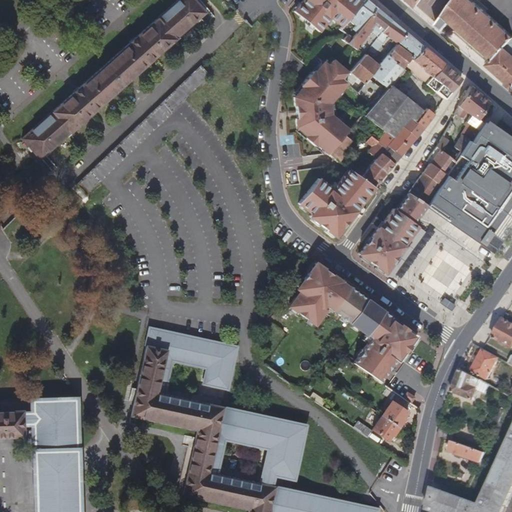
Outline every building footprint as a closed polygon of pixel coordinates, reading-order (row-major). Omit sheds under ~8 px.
[(77,126),(158,54),(205,12),(194,0),(172,0),(152,18),(132,37),(97,70),(57,106),(22,137),(41,158),(77,126)] [(299,0),(293,8),(318,29),(330,14),(341,23),(360,0),(299,0)] [(376,8),(366,0),(360,0),(341,23),(338,26),(345,32),(347,31),(349,33),(352,29),(356,33),(376,8)] [(511,36),(469,0),(453,0),(443,14),(450,21),(494,57),(504,45),(511,36)] [(368,45),(390,20),(381,13),(376,8),(356,33),(352,37),(349,40),(355,45),(361,38),(368,45)] [(443,30),(450,21),(443,14),(437,24),(443,30)] [(396,44),(405,33),(390,20),(368,45),(364,49),(367,52),(369,54),(371,52),(374,55),(386,40),(388,38),(392,41),(396,44)] [(363,83),(377,95),(382,91),(388,83),(401,68),(404,66),(411,58),(412,59),(423,47),(418,44),(405,33),(396,44),(377,64),(365,54),(362,51),(355,61),(348,70),(349,71),(358,79),(363,83)] [(511,84),(511,52),(504,45),(494,57),(488,63),(511,84)] [(432,80),(444,65),(423,47),(412,59),(411,58),(404,66),(423,83),(428,77),(432,80)] [(313,70),(301,84),(302,87),(294,97),(295,104),(296,105),(297,118),(296,119),(296,126),(307,135),(305,137),(315,146),(317,144),(328,153),(342,135),(348,128),(331,114),(330,102),(348,82),(343,78),(348,72),(333,59),(328,65),(324,61),(315,72),(313,70)] [(86,195),(212,75),(201,64),(75,184),(86,195)] [(444,99),(460,79),(451,71),(444,65),(432,80),(435,82),(438,85),(434,91),(444,99)] [(399,81),(406,73),(401,68),(388,83),(391,86),(397,79),(399,81)] [(352,86),(358,79),(349,71),(348,72),(343,78),(348,82),(352,86)] [(363,83),(357,92),(370,104),(377,95),(363,83)] [(425,110),(418,104),(416,106),(391,86),(388,83),(382,91),(377,95),(370,104),(362,113),(366,117),(384,133),(385,131),(393,138),(403,127),(410,118),(415,122),(425,110)] [(453,161),(467,140),(470,141),(482,122),(476,117),(488,102),(469,86),(464,94),(456,108),(454,112),(460,116),(463,114),(464,114),(465,113),(467,114),(469,116),(464,122),(466,124),(452,145),(441,136),(440,137),(435,146),(439,149),(453,161)] [(434,115),(426,108),(425,110),(415,122),(422,129),(434,115)] [(415,138),(422,129),(415,122),(410,118),(403,127),(415,138)] [(511,139),(484,120),(482,122),(506,138),(504,141),(511,145),(511,139)] [(425,204),(423,207),(447,223),(448,221),(450,222),(468,235),(466,237),(469,239),(471,237),(476,240),(475,243),(480,246),(489,233),(487,231),(508,201),(509,202),(511,198),(511,145),(504,141),(506,138),(482,122),(470,141),(467,140),(425,204)] [(400,156),(410,144),(415,138),(403,127),(393,138),(385,131),(384,133),(375,143),(384,150),(387,146),(400,156)] [(375,143),(364,134),(362,139),(361,140),(371,148),(375,143)] [(344,154),(342,152),(350,142),(342,135),(328,153),(338,161),(344,154)] [(381,154),(384,150),(375,143),(371,148),(367,152),(376,160),(381,154)] [(400,156),(387,146),(384,150),(381,154),(393,164),(400,156)] [(432,160),(439,149),(435,146),(427,156),(432,160)] [(444,174),(453,161),(439,149),(432,160),(429,164),(444,174)] [(342,163),(347,157),(344,154),(338,161),(342,163)] [(393,164),(381,154),(376,160),(374,162),(386,172),(393,164)] [(386,172),(374,162),(373,161),(360,176),(374,186),(386,172)] [(437,184),(444,174),(429,164),(422,172),(437,184)] [(359,206),(374,186),(360,176),(349,168),(336,184),(332,189),(329,186),(318,177),(298,202),(311,213),(309,215),(335,236),(354,212),(359,206)] [(437,184),(422,172),(408,192),(423,203),(437,184)] [(357,254),(383,273),(417,226),(412,223),(423,207),(425,204),(423,203),(405,192),(393,209),(391,208),(380,222),(376,228),(357,254)] [(487,231),(489,233),(511,199),(511,198),(509,202),(508,201),(487,231)] [(359,206),(354,212),(359,216),(364,210),(359,206)] [(369,223),(376,228),(380,222),(374,217),(369,223)] [(468,235),(450,222),(448,225),(466,237),(468,235)] [(490,253),(499,240),(489,233),(480,246),(490,253)] [(352,362),(381,382),(416,335),(314,260),(295,287),(298,290),(288,305),(314,324),(327,306),(370,336),(352,362)] [(438,303),(450,311),(454,305),(442,297),(438,303)] [(511,349),(511,346),(511,325),(503,319),(492,337),(511,349)] [(374,511),(375,510),(275,489),(275,487),(269,486),(272,474),(292,479),(304,426),(221,408),(161,395),(170,359),(208,367),(205,383),(225,387),(234,349),(149,330),(135,391),(130,416),(196,430),(194,443),(182,496),(188,498),(247,510),(247,511),(374,511)] [(485,380),(497,358),(482,350),(481,349),(469,371),(485,380)] [(479,383),(480,380),(459,368),(450,391),(472,399),(477,387),(479,383)] [(486,391),(489,384),(485,382),(480,380),(479,383),(477,387),(486,391)] [(406,391),(404,395),(411,400),(414,396),(406,391)] [(76,511),(75,449),(74,401),(41,401),(37,402),(30,402),(30,414),(21,414),(22,427),(31,427),(33,511),(76,511)] [(391,401),(371,429),(387,440),(406,411),(391,401)] [(499,420),(503,412),(497,410),(493,418),(499,420)] [(22,427),(21,414),(21,412),(0,412),(0,438),(22,438),(22,427)] [(370,432),(356,422),(352,427),(367,437),(370,432)] [(451,440),(455,431),(438,425),(435,434),(443,437),(451,440)] [(511,433),(479,504),(432,488),(426,509),(433,511),(475,511),(476,511),(478,511),(500,511),(511,487),(511,433)] [(485,452),(453,440),(450,450),(476,461),(475,464),(478,465),(485,452)]
